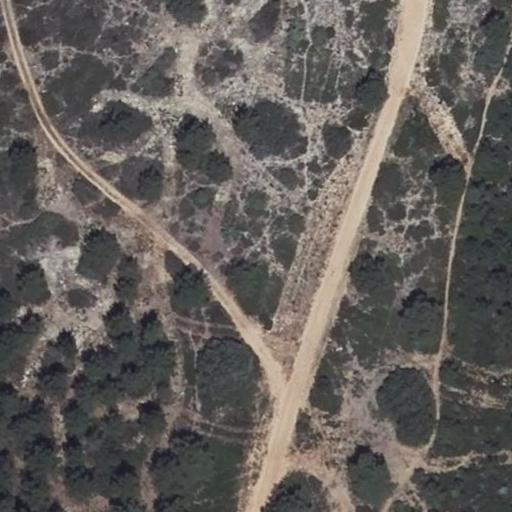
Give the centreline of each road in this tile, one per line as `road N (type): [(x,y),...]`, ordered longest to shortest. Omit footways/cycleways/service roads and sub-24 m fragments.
road 1 (track): [(261,511),(292,399),(357,228),(416,0)]
road 2 (track): [(430,511),(366,423),(343,433),(315,471),(276,456)]
